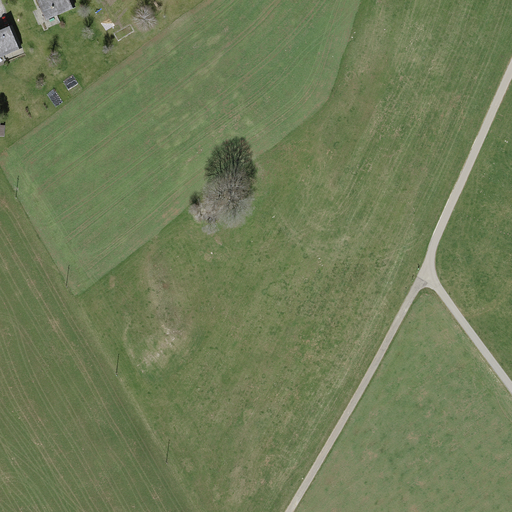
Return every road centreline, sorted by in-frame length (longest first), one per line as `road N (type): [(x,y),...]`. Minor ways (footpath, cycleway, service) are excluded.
road 1 (track): [(426,267),(288,511)]
road 2 (track): [(426,267),(511,65)]
road 3 (track): [(511,387),(426,267)]
